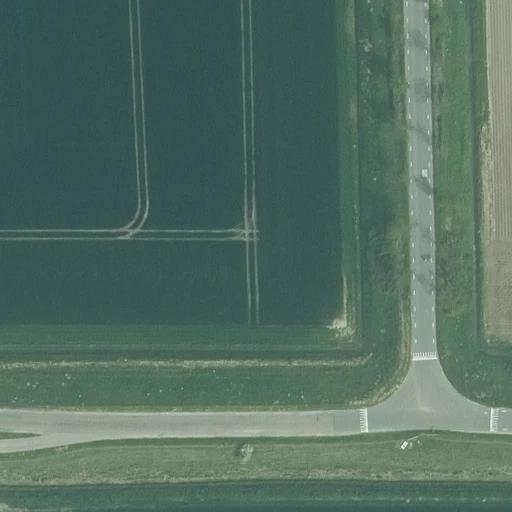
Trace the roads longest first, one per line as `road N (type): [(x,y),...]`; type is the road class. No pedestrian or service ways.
road 1 (unclassified): [(0,417),(99,426),(427,417)]
road 2 (tertiary): [(427,417),(417,0)]
road 3 (track): [(381,80),(388,137),(422,231),(453,109)]
